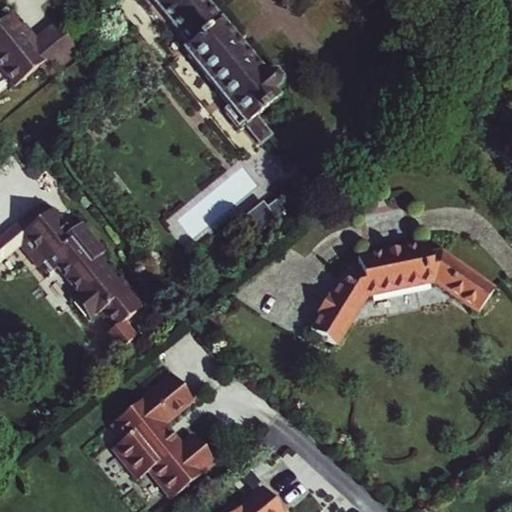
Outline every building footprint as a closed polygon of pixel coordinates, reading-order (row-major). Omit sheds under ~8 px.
[(252,114),(258,122),(282,103),(271,89),(276,85),(278,77),(273,72),(266,72),(263,74),(202,0),(150,0),(188,46),(182,51),(241,123),(252,114)] [(0,93),(22,75),(29,83),(60,58),(39,32),(20,47),(17,50),(5,35),(0,29),(0,93)] [(17,50),(20,47),(8,33),(5,35),(17,50)] [(31,222),(42,213),(36,205),(25,214),(31,222)] [(111,282),(105,275),(98,275),(89,263),(93,260),(99,255),(79,231),(69,239),(64,234),(45,210),(42,213),(31,222),(25,214),(5,231),(25,254),(35,267),(42,276),(49,271),(69,296),(64,301),(82,324),(92,316),(107,334),(138,309),(114,280),(111,282)] [(69,239),(79,231),(75,225),(64,234),(69,239)] [(25,254),(5,231),(1,234),(20,258),(25,254)] [(338,350),(371,302),(437,287),(480,317),(496,293),(440,255),(429,257),(426,246),(360,262),(362,272),(350,275),(332,303),(329,300),(319,315),(324,318),(314,334),(338,350)] [(25,254),(20,258),(31,270),(35,267),(25,254)] [(98,275),(105,275),(93,260),(89,263),(98,275)] [(194,402),(174,377),(112,427),(124,442),(114,449),(140,480),(147,475),(149,473),(172,501),(203,475),(202,474),(216,462),(195,437),(181,449),(163,427),(194,402)] [(140,480),(114,449),(111,452),(136,483),(140,480)] [(170,503),(172,501),(149,473),(147,475),(170,503)] [(280,511),(263,490),(235,511),(280,511)]
